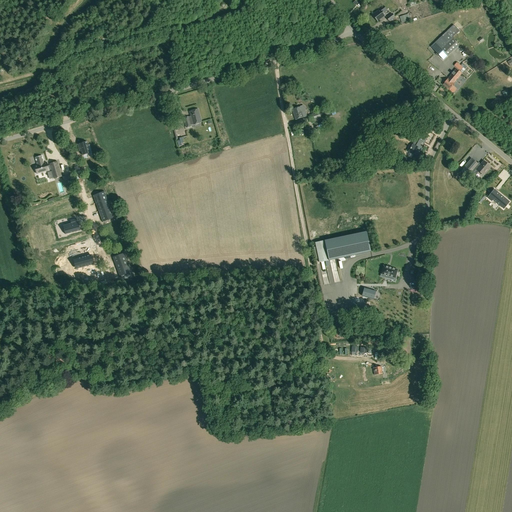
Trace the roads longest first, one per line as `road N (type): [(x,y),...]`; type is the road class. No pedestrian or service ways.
road 1 (unclassified): [(65,122),(338,40),(352,29)]
road 2 (unclassified): [(511,162),(352,29)]
road 3 (residential): [(108,278),(65,122)]
